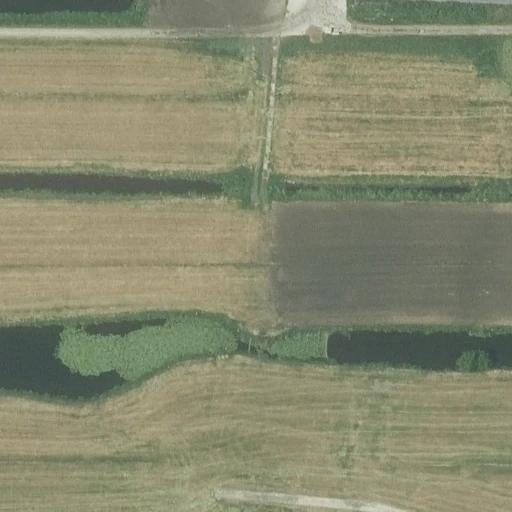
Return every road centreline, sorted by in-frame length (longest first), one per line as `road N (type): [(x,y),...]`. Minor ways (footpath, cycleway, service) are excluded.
road 1 (track): [(511,30),(0,30)]
road 2 (track): [(214,498),(361,504),(384,511)]
